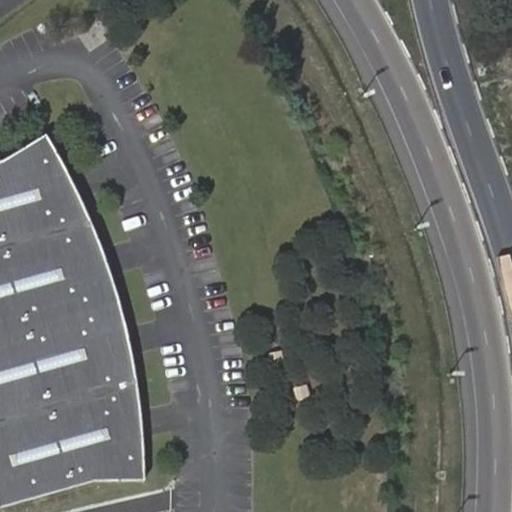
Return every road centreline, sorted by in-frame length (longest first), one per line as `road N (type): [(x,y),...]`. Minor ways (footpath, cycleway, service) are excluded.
road 1 (motorway): [(354,0),(440,176),(474,280),(492,370),(494,511)]
road 2 (motorway): [(430,0),(511,257)]
